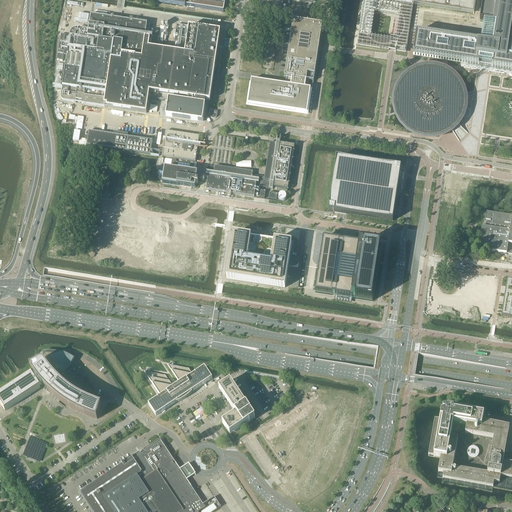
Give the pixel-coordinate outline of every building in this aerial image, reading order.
[(186,0),(186,6),(187,6),(224,12),(225,0),(186,0)] [(262,0),(262,5),(282,8),(282,0),(289,0),(292,0),(295,1),(299,1),(304,2),(311,3),(313,3),(313,0),(262,0)] [(363,0),(356,45),(388,50),(391,50),(396,51),(405,53),(405,52),(406,51),(406,50),(409,27),(413,4),(385,0),(363,0)] [(385,0),(413,4),(413,3),(422,4),(475,12),(476,0),(385,0)] [(416,32),(413,55),(462,62),(485,65),(506,69),(511,69),(511,0),(487,0),(487,1),(483,1),(480,22),(484,23),(482,36),(482,37),(481,37),(480,37),(480,38),(480,39),(481,39),(481,42),(416,32)] [(61,96),(61,97),(61,98),(61,99),(62,99),(62,100),(63,100),(63,101),(64,101),(65,101),(75,103),(82,104),(104,107),(146,113),(150,92),(184,97),(192,98),(192,102),(169,99),(166,116),(203,121),(205,104),(206,100),(210,101),(210,100),(215,67),(220,31),(189,26),(185,53),(173,51),(149,48),(150,39),(149,39),(146,38),(145,38),(146,29),(147,28),(147,24),(146,24),(144,21),(141,23),(139,23),(138,21),(137,20),(136,20),(134,22),(117,19),(116,19),(112,19),(110,18),(91,15),(90,24),(88,24),(89,15),(79,14),(79,20),(76,19),(76,22),(86,23),(85,26),(85,27),(89,28),(87,38),(85,38),(87,30),(79,29),(78,29),(77,29),(76,29),(75,29),(75,30),(74,30),(73,30),(73,31),(72,31),(72,32),(71,32),(71,33),(71,34),(70,34),(70,35),(70,36),(69,44),(63,82),(61,94),(61,96)] [(250,91),(248,104),(307,113),(311,89),(309,89),(309,88),(310,81),(314,82),(319,49),(319,46),(320,38),(321,36),(322,24),(293,20),(293,23),(292,29),(291,33),(285,72),(284,77),(288,78),(287,85),(267,82),(253,80),(251,80),(250,91)] [(61,34),(57,61),(58,61),(63,62),(65,44),(64,43),(65,35),(61,34)] [(485,65),(462,62),(461,67),(511,75),(511,69),(506,69),(485,65)] [(397,112),(398,115),(403,123),(409,129),(413,131),(417,134),(426,136),(435,136),(443,134),(451,129),(454,127),(457,123),(462,115),(464,106),(464,97),(463,94),(462,89),(457,81),(451,74),(443,70),(434,68),(425,68),(416,70),(409,75),(402,81),(398,89),(395,98),(396,107),(397,112)] [(212,118),(214,119),(215,118),(217,117),(218,111),(210,110),(209,115),(210,117),(212,118)] [(199,136),(166,131),(164,139),(163,138),(163,142),(164,142),(162,157),(195,162),(196,156),(198,147),(200,148),(201,144),(198,144),(199,136)] [(88,134),(87,145),(126,151),(151,155),(151,150),(152,147),(152,146),(153,141),(152,141),(150,140),(142,139),(141,139),(134,138),(133,138),(128,137),(127,137),(113,135),(98,133),(98,136),(88,134)] [(280,142),(276,141),(276,143),(270,142),(265,173),(264,177),(253,175),(253,171),(215,166),(214,172),(207,171),(206,175),(208,175),(206,190),(254,197),(256,187),(269,189),(273,190),(273,187),(288,189),(294,146),(280,144),(280,142)] [(330,206),(329,211),(334,212),(335,212),(337,213),(340,213),(343,214),(346,214),(393,221),(394,214),(394,210),(395,206),(400,177),(400,176),(399,176),(400,173),(400,172),(401,168),(395,168),(395,167),(385,166),(336,158),(329,206),(330,206)] [(196,180),(197,177),(198,173),(165,168),(162,183),(195,188),(196,184),(198,184),(198,183),(198,181),(196,180)] [(446,184),(439,228),(473,233),(479,189),(446,184)] [(276,201),(278,194),(270,192),(269,199),(276,201)] [(482,227),(478,249),(502,253),(501,255),(506,255),(506,254),(511,254),(511,215),(486,212),(485,223),(487,223),(486,228),(482,227)] [(234,234),(227,279),(285,288),(292,243),(234,234)] [(443,234),(440,254),(469,258),(471,239),(443,234)] [(319,265),(315,293),(332,295),(335,295),(335,296),(352,298),(355,298),(355,299),(372,301),(378,263),(378,261),(381,247),(364,244),(364,245),(361,244),(349,242),(346,242),(343,241),(343,242),(340,241),(323,238),(321,251),(321,253),(320,260),(320,263),(319,265)] [(511,280),(507,280),(501,316),(511,318),(511,280)] [(71,389),(67,387),(65,385),(63,384),(60,380),(59,380),(61,379),(60,376),(56,377),(55,376),(56,375),(58,374),(61,372),(62,373),(64,372),(65,371),(66,370),(68,369),(69,368),(70,367),(70,365),(71,364),(73,363),(73,362),(74,361),(75,359),(72,357),(70,356),(68,355),(66,354),(64,354),(62,353),(59,353),(57,353),(56,352),(54,352),(52,352),(49,352),(48,352),(46,352),(44,352),(43,353),(42,354),(42,355),(41,357),(41,358),(40,359),(40,361),(40,362),(40,363),(30,367),(34,374),(0,396),(0,403),(5,411),(40,388),(44,385),(45,387),(45,388),(45,389),(46,389),(46,388),(50,392),(51,394),(53,395),(55,397),(58,399),(60,401),(67,405),(69,407),(72,409),(75,410),(78,412),(80,413),(82,414),(85,415),(87,416),(90,417),(93,418),(95,419),(97,419),(101,405),(97,403),(93,402),(89,400),(86,399),(82,397),(79,395),(76,393),(73,391),(71,389)] [(192,392),(194,391),(212,379),(205,367),(193,375),(189,369),(167,365),(178,381),(172,386),(165,376),(144,372),(160,397),(148,405),(156,416),(175,404),(176,403),(178,402),(179,401),(181,401),(183,400),(184,399),(186,398),(187,397),(188,396),(190,395),(191,393),(192,392)] [(230,381),(219,389),(231,407),(236,414),(222,423),(226,428),(230,434),(236,430),(255,418),(233,385),(230,381)] [(323,392),(301,408),(306,415),(328,400),(323,392)] [(346,397),(319,464),(328,467),(354,400),(346,397)] [(511,462),(503,461),(509,427),(482,423),(483,416),(484,410),(448,404),(448,407),(447,409),(447,411),(446,411),(446,410),(445,410),(444,410),(443,410),(443,411),(443,412),(443,413),(443,414),(441,413),(440,421),(434,420),(428,456),(440,458),(438,472),(437,478),(442,479),(442,483),(470,488),(492,492),(493,488),(511,490),(511,462)] [(295,411),(265,431),(273,444),(303,424),(295,411)] [(120,465),(79,492),(92,511),(211,511),(220,506),(214,498),(205,504),(188,479),(188,477),(189,476),(189,475),(188,475),(188,474),(187,474),(186,474),(182,468),(172,453),(171,452),(167,446),(166,445),(161,437),(147,446),(143,449),(134,456),(120,465)] [(304,465),(291,473),(306,496),(319,487),(304,465)] [(282,478),(277,482),(280,487),(286,483),(282,478)] [(285,485),(281,488),(285,494),(289,491),(285,485)]
